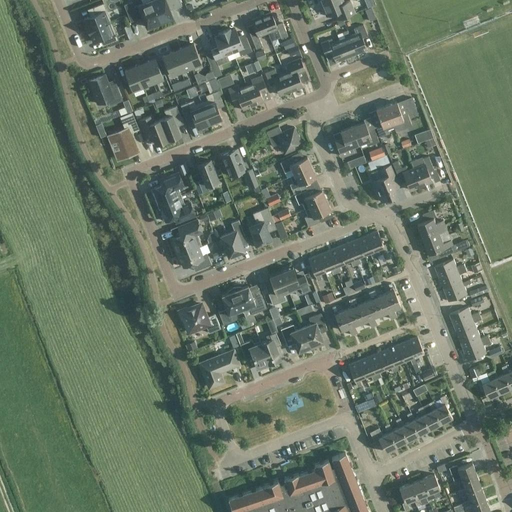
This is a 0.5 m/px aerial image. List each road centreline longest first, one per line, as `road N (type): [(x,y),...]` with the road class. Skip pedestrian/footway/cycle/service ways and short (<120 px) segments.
road 1 (residential): [(297,247),(176,294),(128,173),(318,96)]
road 2 (residential): [(376,217),(393,230),(469,412)]
road 3 (residential): [(194,27),(87,64),(57,0)]
road 4 (residential): [(325,360),(214,404),(236,460)]
road 5 (residential): [(376,217),(345,200),(316,118)]
